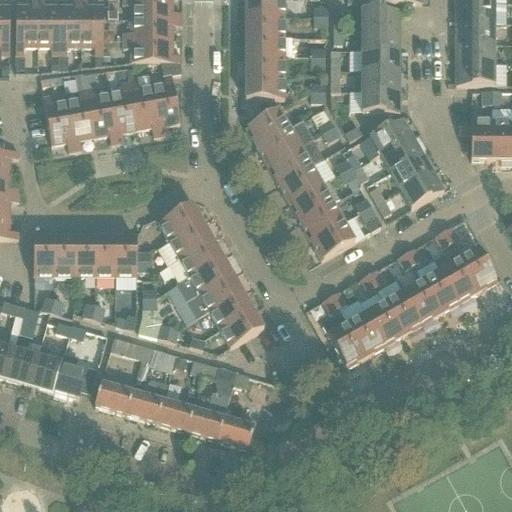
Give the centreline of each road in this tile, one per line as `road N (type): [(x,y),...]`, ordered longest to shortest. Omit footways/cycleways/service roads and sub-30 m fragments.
road 1 (residential): [(0,429),(215,495),(511,325)]
road 2 (residential): [(214,183),(274,286),(291,295),(471,201)]
road 3 (residential): [(214,183),(161,212),(110,224),(40,222),(26,153)]
road 4 (residential): [(202,0),(201,152),(214,183)]
